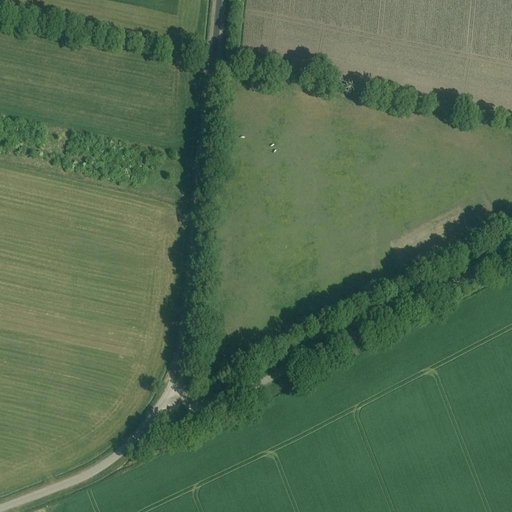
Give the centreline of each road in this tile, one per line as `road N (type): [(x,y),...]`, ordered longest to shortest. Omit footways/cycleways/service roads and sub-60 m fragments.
road 1 (unclassified): [(167,392),(186,333),(217,0)]
road 2 (unclassified): [(167,392),(201,403),(224,400),(511,254)]
road 3 (unclassified): [(0,508),(79,478),(121,451),(167,392)]
